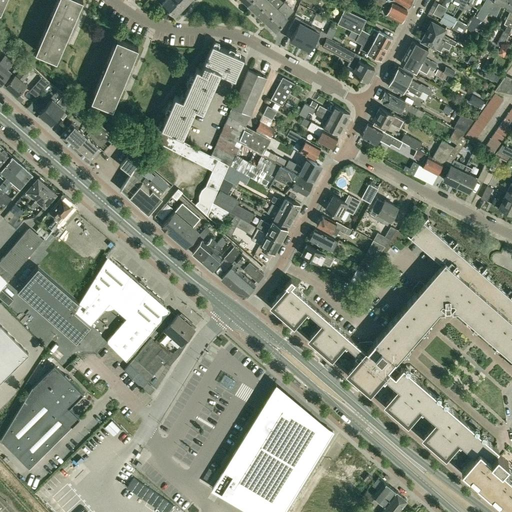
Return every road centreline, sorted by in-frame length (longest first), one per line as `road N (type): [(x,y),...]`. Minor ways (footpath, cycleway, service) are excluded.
road 1 (secondary): [(236,312),(0,111)]
road 2 (secondary): [(485,511),(252,326)]
road 3 (secondary): [(252,326),(455,511)]
road 4 (unclassified): [(367,103),(240,39),(154,25),(126,9)]
road 5 (unclassified): [(345,148),(281,263),(256,300),(236,312)]
road 6 (residential): [(511,234),(345,148)]
road 7 (unclassified): [(150,420),(205,336),(236,312)]
